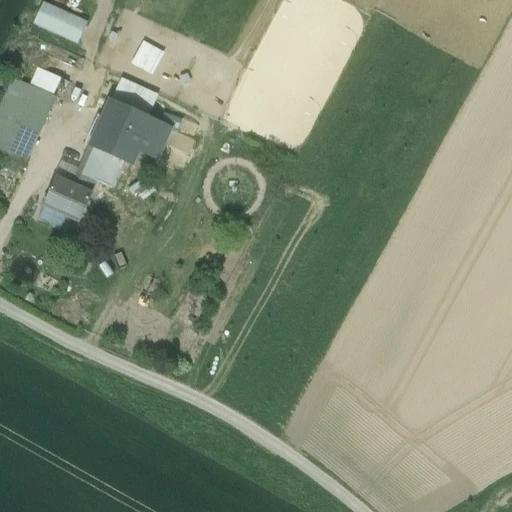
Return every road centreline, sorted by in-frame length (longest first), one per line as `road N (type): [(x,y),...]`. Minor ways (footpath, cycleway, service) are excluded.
road 1 (track): [(362,511),(217,410),(0,307)]
road 2 (track): [(0,238),(63,115)]
